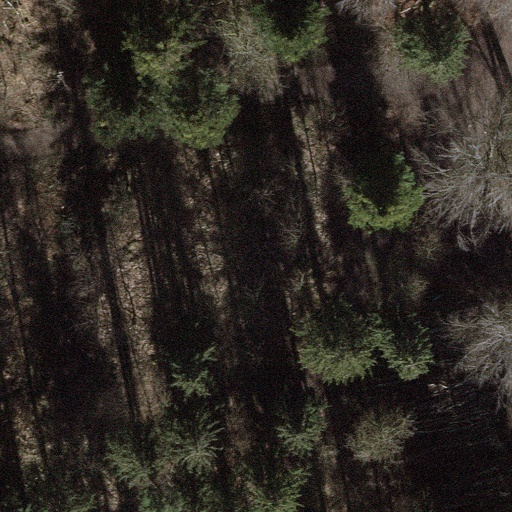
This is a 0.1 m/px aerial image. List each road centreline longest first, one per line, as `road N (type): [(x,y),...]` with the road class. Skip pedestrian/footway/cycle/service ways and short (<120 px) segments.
road 1 (track): [(0,139),(143,129),(472,57),(479,208),(511,344)]
road 2 (track): [(278,511),(472,57),(511,30)]
